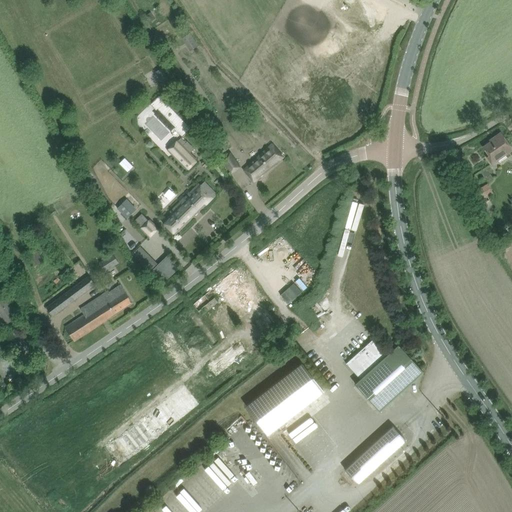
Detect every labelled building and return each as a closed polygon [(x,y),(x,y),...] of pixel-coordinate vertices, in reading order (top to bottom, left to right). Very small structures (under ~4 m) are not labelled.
[(365,6),(342,39),(357,50),(376,22),(367,17),(372,10),(368,8),(372,0),(356,0),(355,1),(365,6)] [(181,39),(190,51),(198,45),(189,33),(181,39)] [(183,134),(190,127),(161,96),(153,104),(183,134)] [(482,146),(488,155),(493,162),(511,149),(499,133),(492,137),(493,139),(482,146)] [(167,149),(168,150),(167,151),(187,171),(188,170),(189,171),(197,162),(196,161),(198,160),(190,152),(194,149),(187,141),(186,142),(181,138),(179,140),(178,140),(177,141),(176,140),(167,149)] [(244,170),(248,173),(254,181),(283,158),(272,144),(244,170)] [(229,170),(231,173),(240,167),(238,164),(231,155),(223,161),(229,170)] [(124,158),(119,163),(127,172),(133,166),(124,158)] [(179,203),(180,204),(168,217),(162,223),(174,236),(212,198),(198,184),(179,203)] [(478,190),(483,197),(492,192),(488,184),(478,190)] [(363,200),(357,199),(346,253),(352,255),(363,200)] [(141,227),(140,228),(150,238),(158,230),(157,229),(159,228),(150,219),(149,220),(148,219),(148,220),(141,214),(134,221),(141,227)] [(34,266),(43,259),(33,248),(25,255),(34,266)] [(99,262),(105,272),(118,263),(112,253),(99,262)] [(0,272),(0,279),(4,287),(12,282),(5,270),(0,272)] [(229,285),(257,333),(274,323),(245,275),(229,285)] [(46,308),(53,316),(95,284),(89,276),(46,308)] [(74,341),(132,303),(127,294),(121,286),(120,286),(103,296),(81,311),(83,315),(65,327),(69,333),(74,341)] [(0,326),(17,316),(6,297),(0,300),(0,326)] [(218,376),(249,351),(239,339),(208,364),(218,376)] [(372,340),(346,364),(347,363),(355,373),(356,373),(359,370),(363,376),(360,379),(360,380),(355,384),(380,412),(416,379),(423,373),(398,345),(391,352),(386,356),(381,350),(372,341),(372,340)] [(252,406),(275,435),(331,390),(308,362),(252,406)] [(187,384),(123,430),(131,441),(195,395),(187,384)] [(358,485),(406,441),(393,426),(344,470),(358,485)] [(204,467),(218,487),(224,483),(211,463),(204,467)] [(251,470),(246,474),(255,485),(259,481),(251,470)] [(190,511),(205,511),(213,505),(192,482),(176,497),(190,511)]
